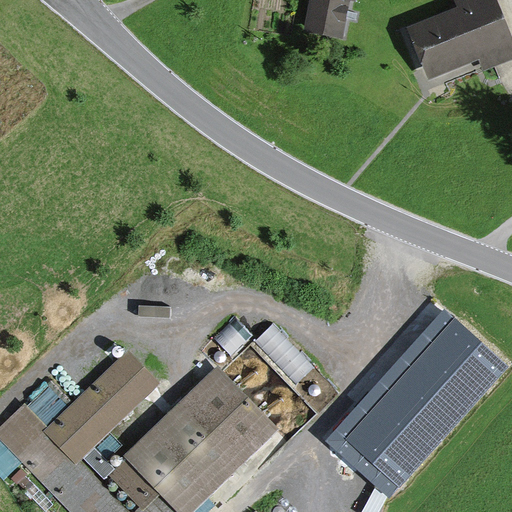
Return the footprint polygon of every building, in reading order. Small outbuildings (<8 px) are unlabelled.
[(356,0),(316,0),(306,47),(344,55),(356,0)] [(461,0),(465,12),(418,29),(438,83),(511,57),(511,27),(502,0),(461,0)] [(240,322),(222,339),(240,357),(257,340),(240,322)] [(276,328),(258,346),(297,386),(315,369),(276,328)] [(26,401),(0,426),(0,437),(71,511),(184,511),(276,425),(227,373),(107,487),(83,462),(167,383),(134,349),(51,427),(26,401)]
